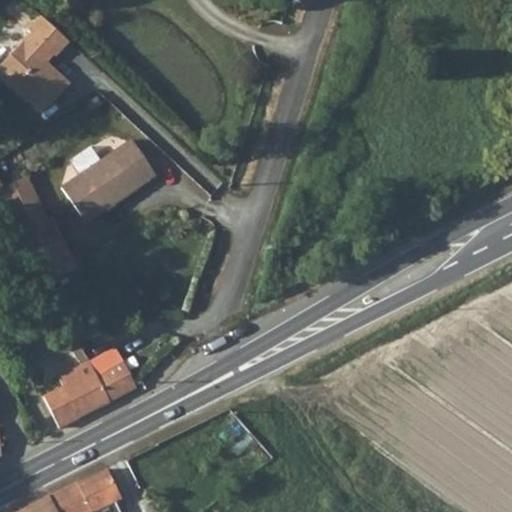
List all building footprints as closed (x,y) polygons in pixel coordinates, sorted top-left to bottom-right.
[(43,18),(0,66),(0,71),(44,111),(72,83),(50,64),(70,43),(43,18)] [(106,204),(109,209),(155,178),(131,143),(101,164),(91,150),(70,164),(80,178),(62,191),(82,221),(106,204)] [(19,181),(0,191),(0,207),(28,260),(59,240),(47,218),(41,221),(19,181)] [(106,204),(82,221),(85,225),(109,209),(106,204)] [(96,376),(109,403),(121,397),(137,389),(123,361),(96,376)] [(109,403),(96,376),(89,363),(58,379),(63,388),(43,397),(58,430),(109,403)] [(94,511),(120,499),(105,468),(49,497),(56,511),(94,511)] [(56,511),(49,497),(19,511),(56,511)]
